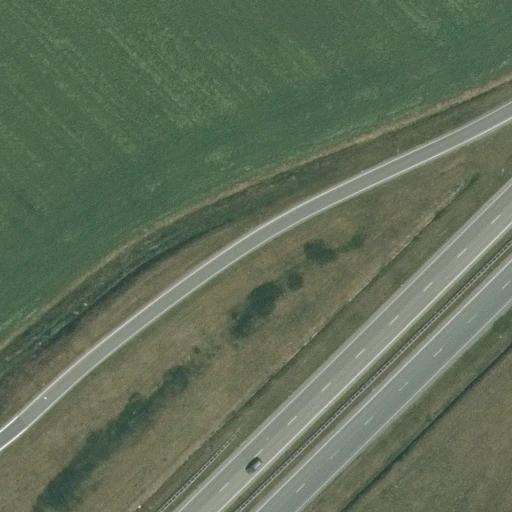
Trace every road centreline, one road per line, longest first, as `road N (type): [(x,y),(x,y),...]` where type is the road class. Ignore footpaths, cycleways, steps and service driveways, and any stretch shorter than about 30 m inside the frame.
road 1 (trunk): [(511,111),(331,197),(208,268),(0,440)]
road 2 (trunk): [(511,202),(198,511)]
road 3 (trunk): [(274,511),(511,277)]
